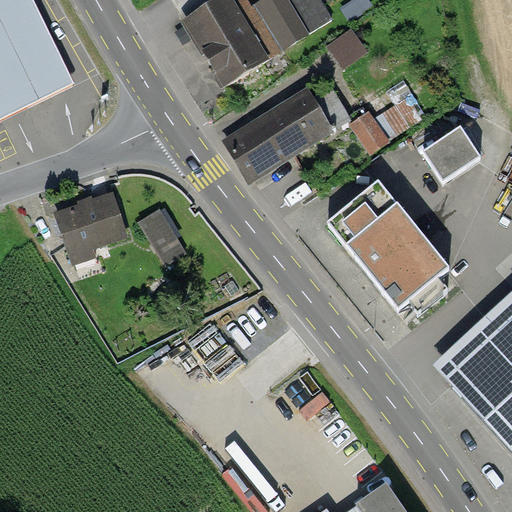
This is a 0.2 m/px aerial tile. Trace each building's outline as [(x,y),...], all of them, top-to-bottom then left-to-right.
[(0,0),(0,120),(2,124),(24,113),(56,97),(77,86),(32,0),(0,0)] [(242,0),(216,0),(176,25),(217,90),(273,55),(275,59),(309,39),(305,33),(328,19),(316,0),(262,0),(248,9),(242,0)] [(362,0),(358,0),(342,11),(350,25),(370,12),(362,0)] [(365,58),(348,34),(328,48),(345,72),(365,58)] [(309,97),(228,146),(251,184),(332,134),(309,97)] [(371,118),(356,127),(371,153),(423,122),(411,102),(374,124),(371,118)] [(461,133),(425,157),(444,186),(481,162),(461,133)] [(409,308),(418,319),(447,295),(439,284),(450,275),(379,186),(328,228),(399,316),(409,308)] [(87,204),(56,214),(68,247),(74,266),(96,258),(93,251),(129,238),(114,194),(87,204)] [(189,258),(161,212),(138,225),(167,272),(189,258)] [(511,458),(511,306),(437,374),(511,458)] [(405,511),(387,486),(356,508),(350,511),(328,511),(326,511),(405,511)]
